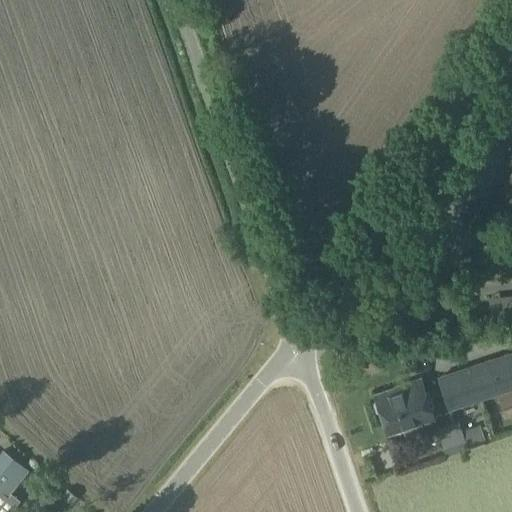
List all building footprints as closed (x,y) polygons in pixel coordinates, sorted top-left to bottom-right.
[(511,314),(511,302),(496,304),(498,316),(511,314)] [(511,357),(510,352),(438,377),(448,407),(511,385),(511,357)] [(374,396),(376,400),(373,403),(375,411),(380,412),(386,432),(390,431),(393,434),(402,431),(402,427),(432,417),(419,379),(404,384),(405,386),(374,396)] [(480,425),(461,432),(457,421),(436,428),(446,455),(485,441),(480,425)] [(0,488),(1,488),(7,493),(26,470),(3,450),(0,453),(0,488)]
